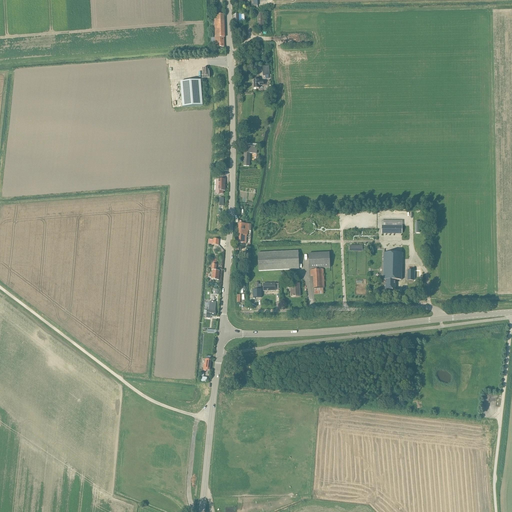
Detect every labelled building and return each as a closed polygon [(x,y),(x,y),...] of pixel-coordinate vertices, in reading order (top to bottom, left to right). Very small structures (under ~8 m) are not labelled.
[(215,48),(224,47),(224,37),(225,37),(224,15),(214,15),(215,48)] [(201,80),(180,82),(182,107),(203,106),(201,80)] [(259,88),(259,86),(263,86),(263,82),(259,82),(259,80),(253,81),(253,89),(259,88)] [(257,147),(244,146),(243,166),(249,166),(250,153),(257,154),(257,147)] [(216,191),(216,194),(223,194),(223,191),(224,191),(225,182),(225,180),(219,179),(219,180),(217,179),(216,179),(216,191)] [(238,229),(238,243),(246,243),(246,235),(247,235),(248,231),(248,225),(248,224),(239,224),(238,229)] [(298,251),(258,253),(259,271),(299,269),(298,251)] [(329,253),(309,254),(310,269),(314,268),(314,270),(310,270),(310,276),(313,276),(314,289),(314,294),(323,294),(323,288),(324,288),(323,269),(322,269),(322,268),(330,268),(329,253)] [(385,289),(386,289),(387,290),(388,290),(390,290),(395,290),(395,280),(401,280),(402,253),(384,253),(383,280),(385,280),(385,289)] [(407,270),(407,280),(419,281),(420,271),(407,270)] [(300,296),(299,284),(290,284),(291,297),(300,296)] [(261,290),(253,290),(253,298),(261,298),(261,290)] [(207,308),(207,318),(211,318),(211,316),(215,317),(216,308),(215,308),(215,304),(215,302),(210,302),(209,303),(209,308),(207,308)]
